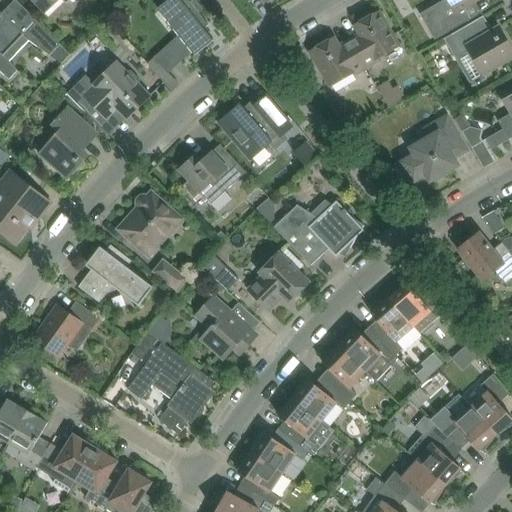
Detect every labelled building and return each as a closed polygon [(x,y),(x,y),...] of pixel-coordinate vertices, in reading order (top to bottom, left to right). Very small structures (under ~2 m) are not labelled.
[(0,73),(8,81),(17,71),(9,60),(27,41),(48,57),(49,56),(59,46),(16,0),(15,0),(17,2),(4,16),(0,12),(0,73)] [(31,0),(45,14),(59,0),(63,0),(67,3),(70,0),(31,0)] [(158,0),(164,7),(159,11),(195,56),(213,41),(204,29),(209,25),(199,13),(204,10),(196,0),(193,0),(190,2),(188,0),(158,0)] [(446,0),(421,15),(435,40),(471,20),(464,8),(475,2),(478,0),(446,0)] [(349,40),(366,68),(377,62),(376,59),(399,46),(379,12),(374,15),(369,14),(359,19),(359,24),(355,26),(360,34),(349,40)] [(501,36),(501,35),(497,29),(492,32),(483,16),(451,35),(463,55),(470,51),(483,75),(511,58),(511,49),(503,35),(501,36)] [(366,68),(349,40),(339,47),(334,39),(311,53),(330,86),(353,73),(354,75),(366,68)] [(154,56),(146,63),(158,76),(165,69),(154,56)] [(86,75),(66,95),(99,128),(117,109),(127,119),(150,97),(140,86),(140,80),(131,71),(125,71),(117,62),(95,84),(86,75)] [(241,104),(219,123),(232,138),(250,160),(269,144),(270,146),(275,152),(290,139),(285,133),(293,127),(266,96),(254,106),(251,103),(245,108),(241,104)] [(511,112),(510,114),(498,121),(503,130),(486,140),(492,150),(511,138),(511,96),(505,101),(511,112)] [(97,134),(93,130),(69,108),(53,126),(60,132),(40,155),(67,179),(88,155),(83,150),(97,134)] [(430,181),(434,179),(435,183),(447,176),(445,173),(458,165),(455,161),(454,158),(467,151),(447,117),(426,130),(426,136),(428,139),(411,149),(415,156),(402,163),(413,182),(426,175),(430,181)] [(472,148),(482,142),(480,138),(482,130),(470,127),(463,132),(472,148)] [(294,153),(305,166),(317,156),(306,143),(294,153)] [(183,187),(194,199),(199,194),(208,203),(223,190),(225,192),(228,190),(246,173),(243,169),(229,154),(220,162),(212,153),(201,163),(194,156),(180,170),(190,180),(183,187)] [(0,184),(0,231),(16,244),(32,223),(35,225),(51,203),(10,171),(0,184)] [(131,220),(129,219),(120,230),(150,254),(167,232),(163,229),(176,213),(152,194),(149,197),(145,196),(140,197),(136,200),(135,205),(136,210),(135,211),(137,213),(131,220)] [(275,228),(311,266),(329,249),(336,257),(347,246),(350,248),(358,236),(364,230),(362,228),(364,225),(352,218),(337,201),(333,205),(328,202),(318,218),(297,205),(275,228)] [(465,243),(463,247),(459,250),(483,280),(495,271),(505,284),(511,278),(511,255),(506,247),(496,255),(479,234),(475,237),(471,238),(468,240),(465,243)] [(111,245),(106,252),(101,247),(86,266),(92,270),(79,287),(100,303),(113,286),(139,305),(153,287),(127,268),(132,261),(111,245)] [(309,282),(295,268),(280,253),(260,273),(263,276),(249,290),(255,297),(269,311),(279,301),(276,299),(281,294),(290,302),(309,282)] [(213,254),(200,268),(227,292),(240,280),(213,254)] [(178,292),(189,280),(164,259),(154,272),(178,292)] [(444,313),(444,312),(431,296),(423,303),(410,287),(406,283),(404,285),(401,282),(390,297),(389,298),(414,327),(420,335),(437,320),(444,313)] [(201,339),(224,359),(233,349),(237,352),(241,355),(242,354),(243,352),(247,348),(258,336),(252,331),(260,322),(239,304),(232,313),(213,296),(196,315),(210,329),(201,339)] [(397,342),(414,327),(389,298),(387,300),(387,299),(371,309),(373,312),(371,314),(388,333),(381,340),(396,356),(403,349),(397,342)] [(68,314),(63,311),(57,307),(35,339),(59,356),(82,324),(91,331),(99,318),(76,302),(68,314)] [(340,344),(339,346),(366,372),(375,381),(391,365),(388,363),(396,356),(381,340),(374,347),(360,334),(355,329),(353,331),(350,329),(339,344),(340,344)] [(147,332),(132,353),(142,361),(158,340),(147,332)] [(161,373),(183,389),(159,420),(179,435),(193,417),(194,418),(209,398),(204,395),(214,382),(162,343),(128,390),(141,400),(161,373)] [(351,388),(366,372),(339,346),(337,347),(337,346),(322,357),(324,361),(322,363),(341,381),(334,388),(350,402),(357,395),(351,388)] [(471,407),(496,436),(498,434),(498,435),(511,426),(511,422),(511,421),(511,418),(499,404),(509,394),(493,374),(481,385),(487,392),(471,407)] [(294,395),(293,397),(322,421),(336,404),(344,410),(350,402),(334,388),(328,395),(307,379),(306,381),(302,379),(293,395),(294,395)] [(420,388),(409,398),(418,408),(429,398),(420,388)] [(308,439),(322,421),(293,397),(291,399),(291,398),(277,410),(280,413),(278,415),(298,432),(292,440),(309,452),(315,445),(308,439)] [(0,437),(9,443),(28,411),(19,406),(18,406),(7,400),(0,412),(0,437)] [(431,422),(436,427),(454,444),(461,451),(462,450),(470,441),(479,451),(481,449),(484,452),(495,437),(496,436),(471,407),(455,421),(445,409),(431,422)] [(28,411),(9,443),(22,451),(16,460),(35,471),(36,468),(37,468),(47,449),(36,443),(48,424),(36,417),(37,416),(28,411)] [(388,421),(381,428),(388,435),(396,427),(388,421)] [(408,453),(417,461),(446,486),(447,485),(462,474),(459,471),(461,469),(444,454),(454,444),(436,427),(425,438),(423,436),(408,453)] [(252,451),(251,452),(283,474),(295,455),(303,460),(309,452),(292,440),(286,447),(265,433),(263,435),(259,434),(252,450),(252,451)] [(68,493),(76,480),(97,446),(86,439),(85,442),(73,435),(63,451),(51,444),(47,449),(37,468),(56,479),(53,484),(68,493)] [(105,508),(106,509),(119,486),(119,485),(108,479),(118,462),(106,455),(108,452),(97,446),(76,480),(91,489),(85,498),(104,509),(105,508)] [(270,492),(283,474),(251,452),(250,454),(250,453),(237,466),(240,469),(238,472),(261,487),(256,495),(252,493),(274,506),(279,498),(270,492)] [(395,472),(385,484),(405,500),(414,489),(430,504),(432,502),(435,504),(445,488),(444,488),(446,486),(417,461),(402,477),(395,472)] [(131,465),(129,469),(119,485),(119,486),(106,509),(110,511),(153,511),(157,504),(156,504),(155,505),(148,500),(150,498),(144,495),(152,483),(140,476),(142,473),(132,467),(132,466),(131,465)] [(398,511),(396,510),(405,500),(385,484),(375,497),(363,511),(398,511)] [(227,492),(215,511),(270,511),(274,506),(252,493),(246,503),(227,492)]
